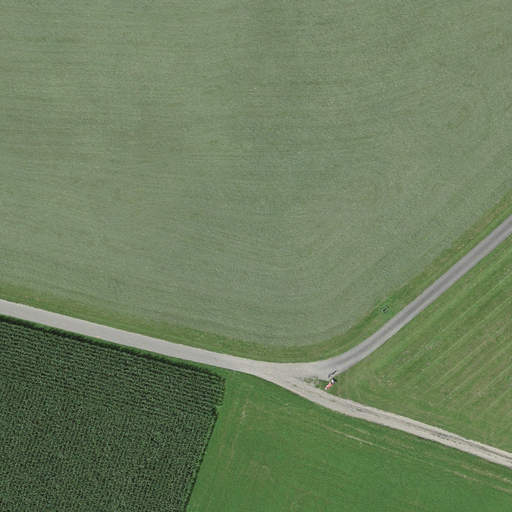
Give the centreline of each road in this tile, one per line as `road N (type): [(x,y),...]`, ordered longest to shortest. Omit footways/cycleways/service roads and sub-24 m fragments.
road 1 (unclassified): [(0,305),(278,373),(318,374),(395,326),(511,222)]
road 2 (track): [(511,464),(278,373)]
